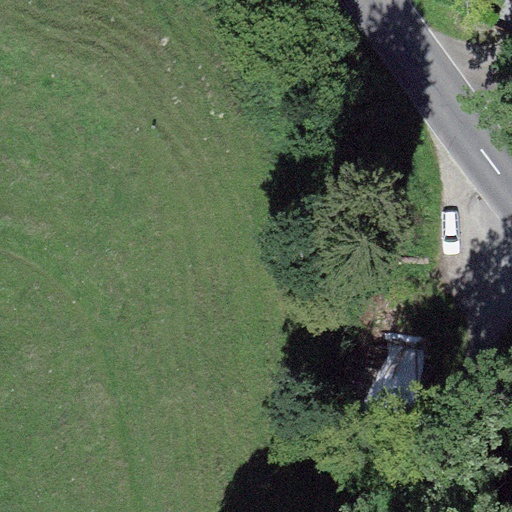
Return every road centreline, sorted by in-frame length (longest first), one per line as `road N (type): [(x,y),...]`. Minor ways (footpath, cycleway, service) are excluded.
road 1 (track): [(425,511),(511,287)]
road 2 (tertiary): [(380,0),(511,195)]
